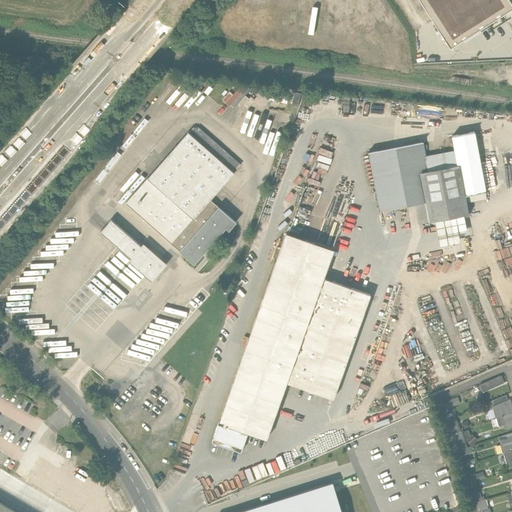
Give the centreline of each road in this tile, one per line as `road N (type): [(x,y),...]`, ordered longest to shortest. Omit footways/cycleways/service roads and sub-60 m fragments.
road 1 (motorway): [(0,206),(182,0)]
road 2 (unclassified): [(147,511),(92,423),(0,333)]
road 3 (motorway): [(154,0),(0,172)]
